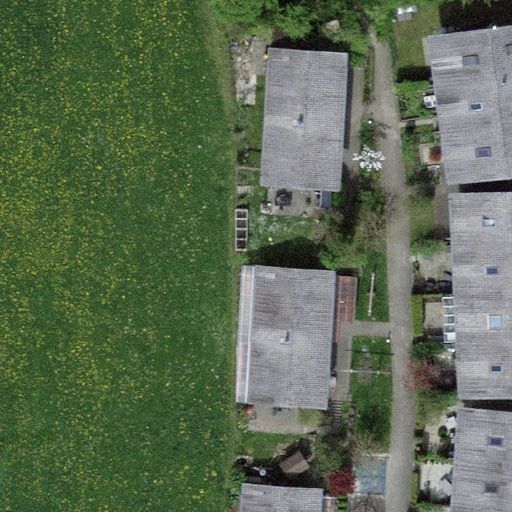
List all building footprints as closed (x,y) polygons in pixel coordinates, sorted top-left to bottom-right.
[(446,83),(511,73),(511,27),(440,37),(446,83)] [(355,53),(266,46),(256,185),(345,192),(355,53)] [(511,73),(446,83),(452,127),(511,119),(511,73)] [(511,119),(452,127),(459,177),(511,169),(511,119)] [(467,243),(511,241),(511,192),(464,194),(467,243)] [(469,292),(511,289),(511,241),(467,243),(469,292)] [(345,270),(255,267),(251,394),(341,397),(345,270)] [(471,340),(511,338),(511,289),(469,292),(471,340)] [(511,338),(471,340),(473,392),(511,390),(511,338)] [(467,458),(511,460),(511,410),(471,408),(467,458)] [(464,507),(511,510),(511,460),(467,458),(464,507)] [(330,511),(332,483),(238,480),(236,511),(330,511)]
